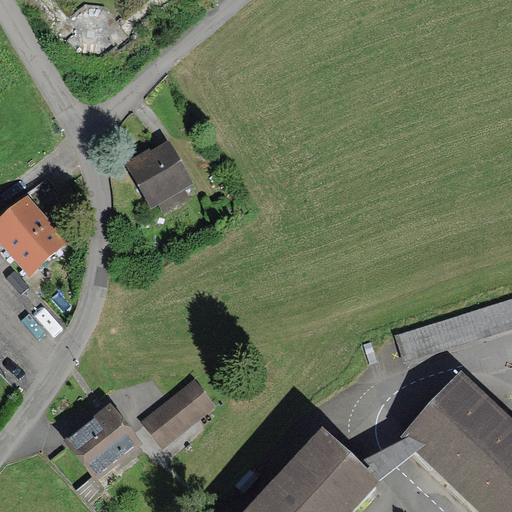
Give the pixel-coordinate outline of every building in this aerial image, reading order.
[(163,146),(123,169),(145,210),(186,188),(163,146)] [(0,240),(26,273),(61,245),(24,198),(0,216),(0,240)] [(511,302),(397,330),(403,354),(511,327),(511,302)] [(511,511),(511,427),(457,378),(398,443),(474,511),(511,511)] [(192,380),(141,422),(160,445),(211,403),(192,380)] [(133,446),(101,410),(60,447),(93,483),(133,446)] [(354,511),(373,492),(314,437),(243,511),(354,511)]
